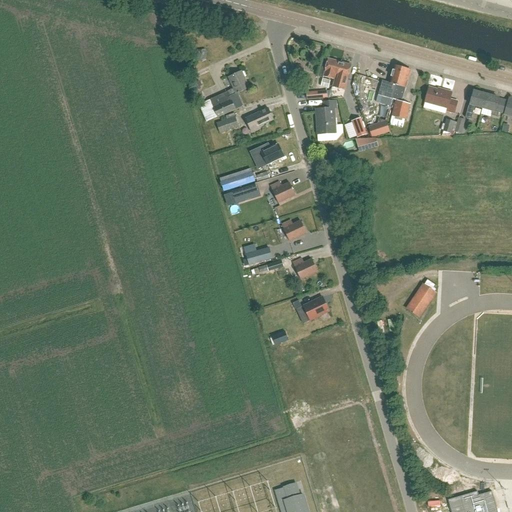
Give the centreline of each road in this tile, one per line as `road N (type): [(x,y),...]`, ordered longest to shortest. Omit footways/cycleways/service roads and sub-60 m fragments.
road 1 (unclassified): [(410,511),(276,48),(279,15)]
road 2 (tertiary): [(511,79),(279,15)]
